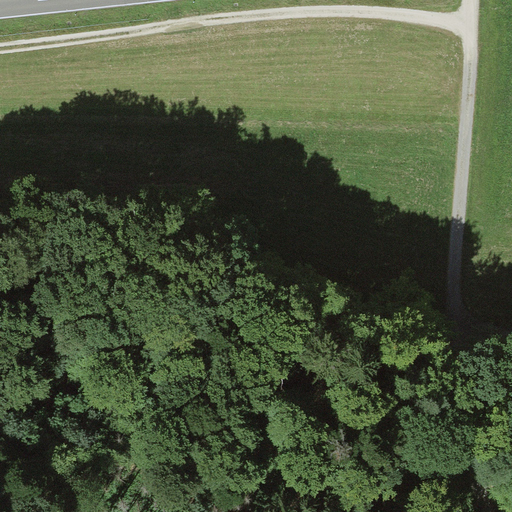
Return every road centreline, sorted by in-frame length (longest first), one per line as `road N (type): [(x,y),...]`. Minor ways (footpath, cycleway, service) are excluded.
road 1 (track): [(0,45),(285,12),(472,24)]
road 2 (track): [(0,217),(453,315)]
road 3 (track): [(470,0),(453,315),(511,320)]
road 4 (track): [(453,315),(385,426),(361,511)]
road 5 (track): [(485,511),(463,431),(453,315)]
